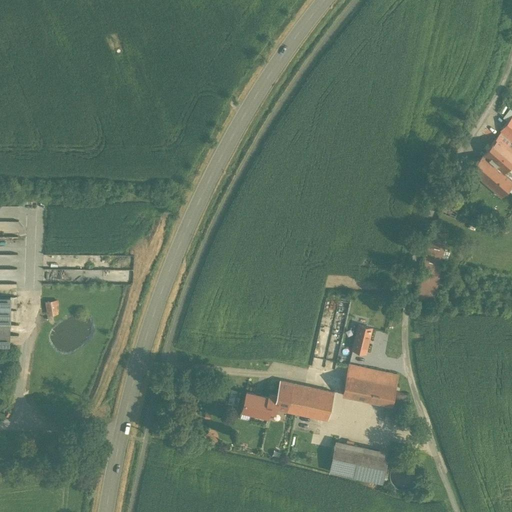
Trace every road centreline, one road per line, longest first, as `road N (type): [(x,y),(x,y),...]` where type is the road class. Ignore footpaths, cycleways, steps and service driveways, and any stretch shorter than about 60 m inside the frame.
road 1 (primary): [(107,511),(138,368),(185,229),(234,131),(323,0)]
road 2 (unclassified): [(457,511),(414,390),(406,316),(421,233),(443,175),(494,98),(511,52)]
